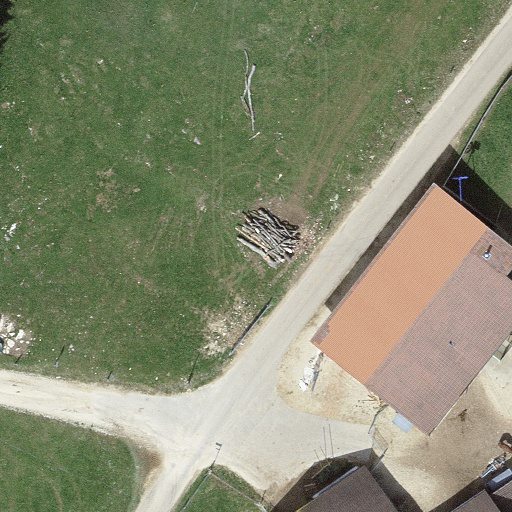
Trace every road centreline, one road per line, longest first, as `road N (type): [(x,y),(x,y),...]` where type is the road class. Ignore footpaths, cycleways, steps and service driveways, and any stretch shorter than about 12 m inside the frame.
road 1 (unclassified): [(511,41),(307,290),(207,438)]
road 2 (track): [(207,438),(0,397)]
